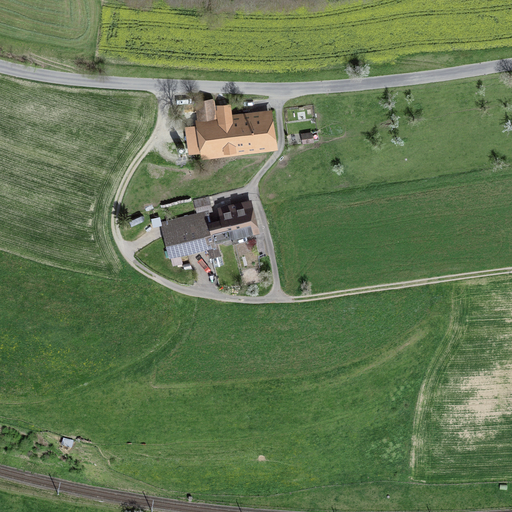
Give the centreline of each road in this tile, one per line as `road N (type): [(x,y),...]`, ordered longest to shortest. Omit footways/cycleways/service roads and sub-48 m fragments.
road 1 (track): [(511,270),(292,299),(214,296),(155,278),(125,252),(114,223),(123,184),(158,130),(163,84)]
road 2 (tertiary): [(511,64),(304,88),(99,81),(0,66)]
